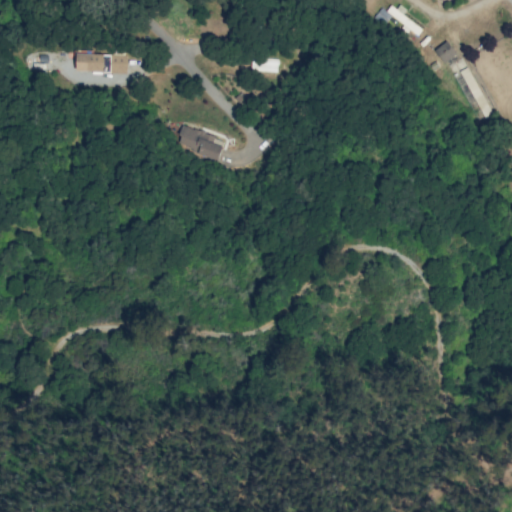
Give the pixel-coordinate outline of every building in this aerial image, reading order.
[(390,16),(416,35),(421,28),(389,5),(385,11),(380,7),(373,17),(384,25),(390,16)] [(442,63),(455,54),(447,41),(433,49),(442,63)] [(75,70),(104,71),(104,53),(76,53),(75,70)] [(110,72),(127,73),(127,54),(110,54),(110,72)] [(276,71),(277,59),(252,58),(251,70),(276,71)] [(175,143),(216,161),(224,142),(184,124),(175,143)]
